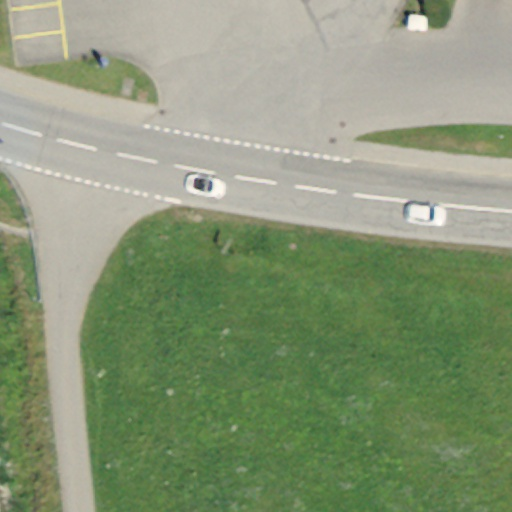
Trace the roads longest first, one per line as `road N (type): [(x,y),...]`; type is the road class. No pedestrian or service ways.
road 1 (unclassified): [(87,147),(65,281),(78,511)]
road 2 (secondary): [(285,185),(511,211)]
road 3 (unclassified): [(373,0),(285,185)]
road 4 (secondary): [(87,147),(285,185)]
